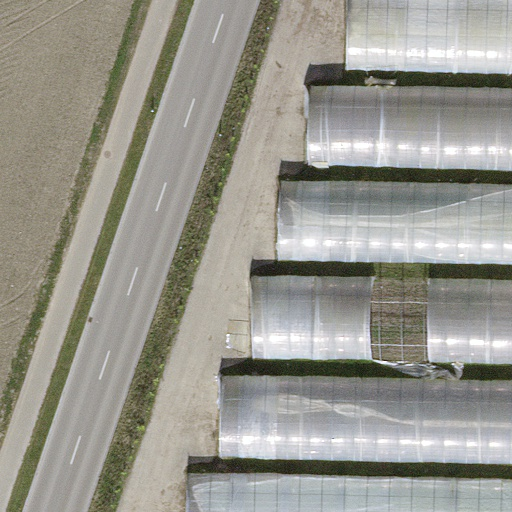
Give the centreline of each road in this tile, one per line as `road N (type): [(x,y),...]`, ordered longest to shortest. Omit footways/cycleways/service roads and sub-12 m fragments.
road 1 (unclassified): [(227,0),(56,511)]
road 2 (track): [(313,0),(148,511)]
